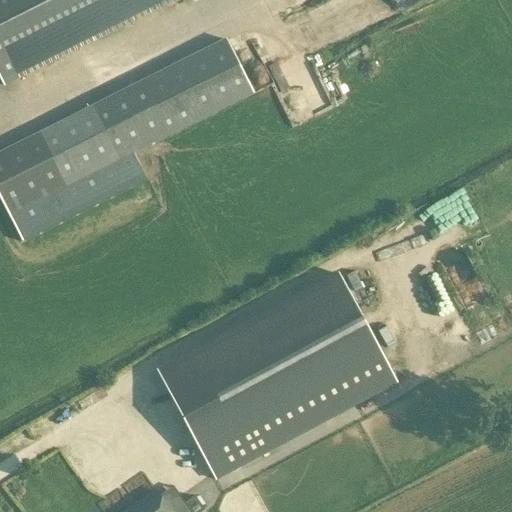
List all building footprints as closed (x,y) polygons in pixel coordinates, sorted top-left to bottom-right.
[(0,0),(0,77),(4,85),(173,0),(0,0)] [(0,199),(8,216),(253,94),(227,40),(0,153),(0,199)] [(471,206),(443,219),(447,229),(476,216),(471,206)] [(159,371),(217,480),(398,384),(340,275),(159,371)] [(131,511),(130,509),(126,511),(202,511),(205,510),(195,496),(185,503),(171,511),(170,511),(156,491),(137,504),(140,508),(133,511),(131,511)]
